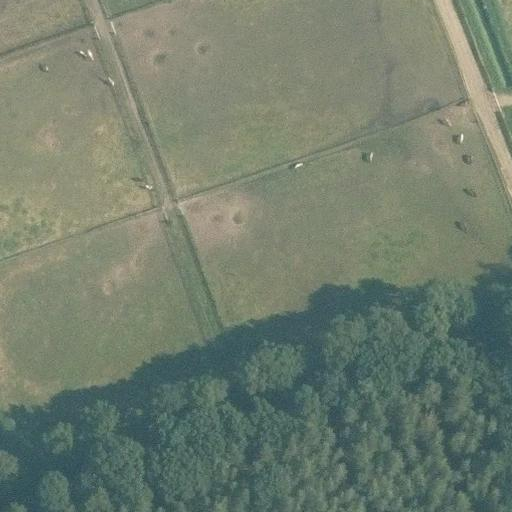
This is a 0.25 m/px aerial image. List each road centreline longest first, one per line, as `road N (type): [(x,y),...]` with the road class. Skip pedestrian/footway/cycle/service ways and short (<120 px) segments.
road 1 (track): [(511,324),(0,505)]
road 2 (unknown): [(448,0),(511,164)]
